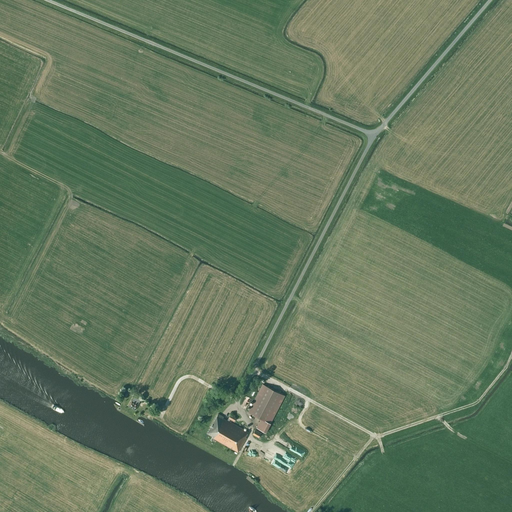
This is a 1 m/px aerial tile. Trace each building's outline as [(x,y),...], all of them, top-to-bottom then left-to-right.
[(256,427),(266,432),(284,395),(262,384),(248,412),(261,418),(256,427)] [(222,397),(215,393),(212,398),(219,402),(222,397)] [(131,400),(128,406),(135,410),(138,404),(140,401),(134,397),(132,400),(131,400)] [(246,437),(245,437),(248,432),(230,422),(232,420),(234,421),(236,418),(230,415),(228,418),(227,420),(226,420),(223,418),(223,417),(218,414),(213,422),(210,427),(207,433),(212,436),(212,437),(238,452),(246,437)] [(283,464),(281,469),(289,473),(291,468),(283,464)]
